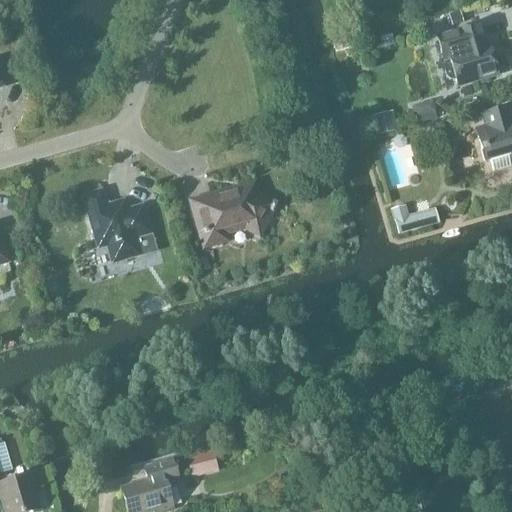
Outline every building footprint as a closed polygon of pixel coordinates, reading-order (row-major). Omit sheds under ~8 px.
[(444,61),(448,60),(450,65),(448,66),(445,70),(444,75),(446,80),(449,81),(455,83),(457,89),(497,77),(490,48),(486,49),(480,26),(439,39),(444,61)] [(511,121),(509,110),(482,117),(485,129),(475,132),(482,153),(486,152),(489,163),(508,158),(511,169),(511,168),(511,121)] [(393,114),(372,119),(377,136),(397,132),(393,114)] [(258,196),(255,185),(240,189),(241,192),(228,196),(227,193),(211,197),(213,202),(210,203),(209,202),(209,203),(200,206),(199,205),(196,206),(206,242),(225,237),(224,234),(242,229),(259,238),(275,209),(272,208),(274,205),(258,196)] [(101,193),(83,198),(98,250),(107,248),(111,258),(114,261),(118,262),(123,262),(139,257),(155,253),(150,235),(142,208),(127,213),(124,203),(109,207),(102,203),(103,201),(101,193)] [(397,236),(409,232),(405,215),(393,219),(397,236)] [(0,266),(8,264),(0,235),(0,266)] [(44,289),(58,285),(55,275),(41,279),(44,289)] [(400,397),(384,400),(386,412),(402,409),(400,397)] [(195,454),(185,456),(190,478),(200,475),(195,454)] [(147,483),(121,491),(126,511),(168,511),(172,511),(165,486),(178,482),(172,461),(144,470),(147,483)] [(0,495),(4,511),(38,511),(33,494),(37,493),(32,477),(0,486),(0,495)]
